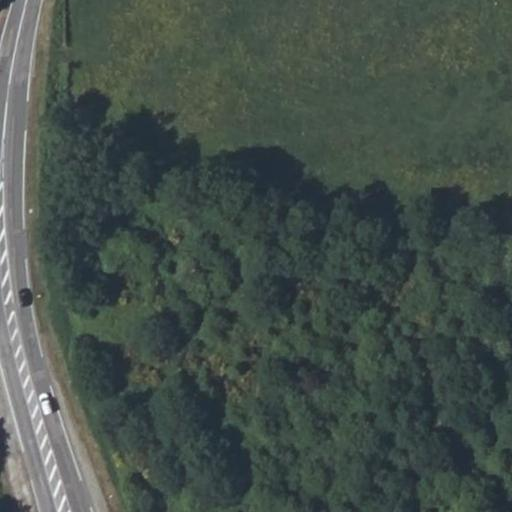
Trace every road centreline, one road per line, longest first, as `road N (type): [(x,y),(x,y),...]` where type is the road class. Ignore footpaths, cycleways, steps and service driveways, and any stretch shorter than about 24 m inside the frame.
road 1 (tertiary): [(7,301),(3,152),(26,0)]
road 2 (tertiary): [(81,511),(18,355)]
road 3 (tertiary): [(18,355),(52,511)]
